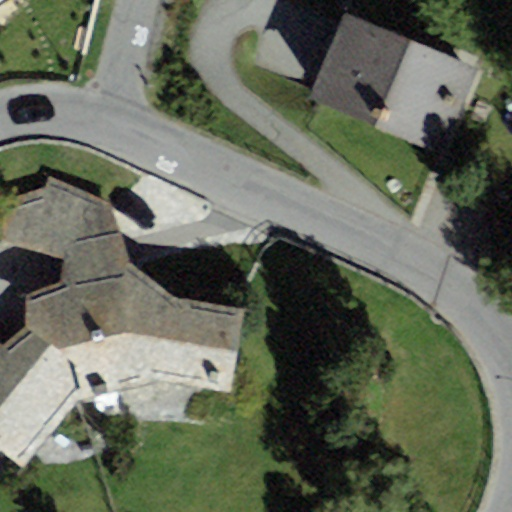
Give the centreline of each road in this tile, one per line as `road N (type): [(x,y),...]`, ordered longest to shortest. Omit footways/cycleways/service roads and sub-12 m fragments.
road 1 (residential): [(511,360),(474,307),(424,270),(106,126)]
road 2 (residential): [(106,126),(136,0)]
